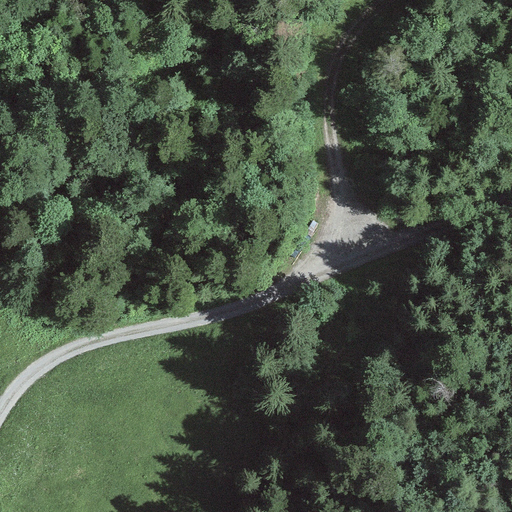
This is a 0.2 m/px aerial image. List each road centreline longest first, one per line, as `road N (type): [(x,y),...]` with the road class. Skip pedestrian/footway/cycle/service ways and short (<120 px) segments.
road 1 (track): [(360,257),(270,298),(76,345),(20,379),(0,405)]
road 2 (track): [(360,257),(324,94),(346,39),(392,0)]
road 3 (track): [(511,196),(360,257)]
